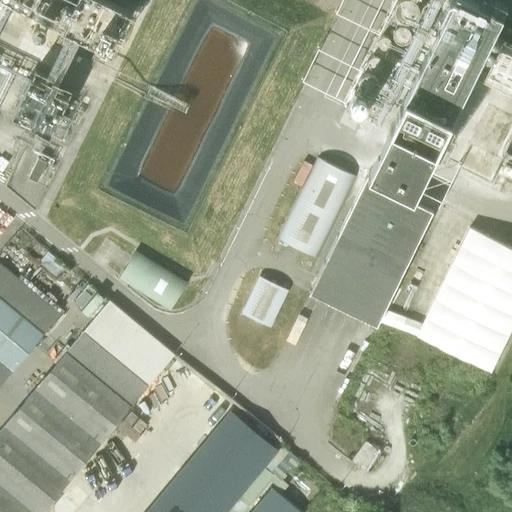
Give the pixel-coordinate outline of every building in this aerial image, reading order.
[(38,0),(41,12),(121,25),(125,0),(38,0)] [(450,0),(365,175),(411,198),(500,16),(467,0),(450,0)] [(511,21),(506,19),(500,32),(511,37),(511,21)] [(32,82),(9,131),(47,149),(70,99),(32,82)] [(277,238),(317,258),(356,176),(317,157),(277,238)] [(307,294),(374,327),(431,212),(363,179),(307,294)] [(511,238),(470,220),(421,333),(497,366),(511,332),(511,238)] [(169,312),(185,285),(132,252),(117,279),(169,312)] [(259,276),(241,313),(270,327),(288,290),(259,276)] [(0,295),(0,384),(44,332),(0,295)] [(6,422),(0,429),(0,511),(43,511),(72,477),(103,440),(132,405),(176,353),(109,298),(66,350),(37,385),(6,422)] [(231,412),(146,511),(224,511),(276,449),(231,412)] [(302,511),(273,487),(251,511),(302,511)]
